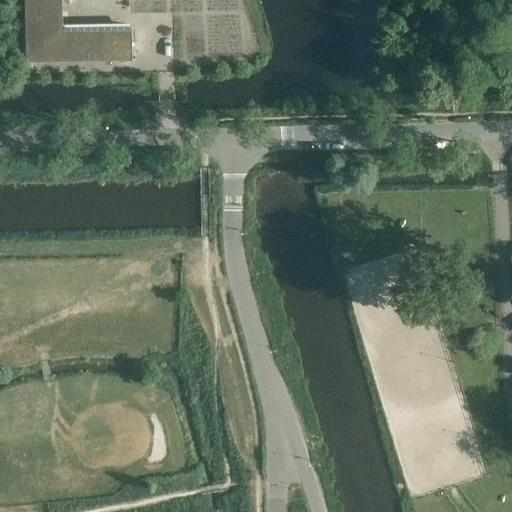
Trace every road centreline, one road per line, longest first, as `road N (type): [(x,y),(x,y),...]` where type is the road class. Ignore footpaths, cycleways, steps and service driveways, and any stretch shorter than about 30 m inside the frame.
road 1 (unknown): [(233,139),(215,171),(216,261),(258,429),(261,511)]
road 2 (unclassified): [(282,425),(232,231),(233,139)]
road 3 (unclassified): [(233,139),(511,130)]
road 4 (unclassified): [(0,143),(233,139)]
